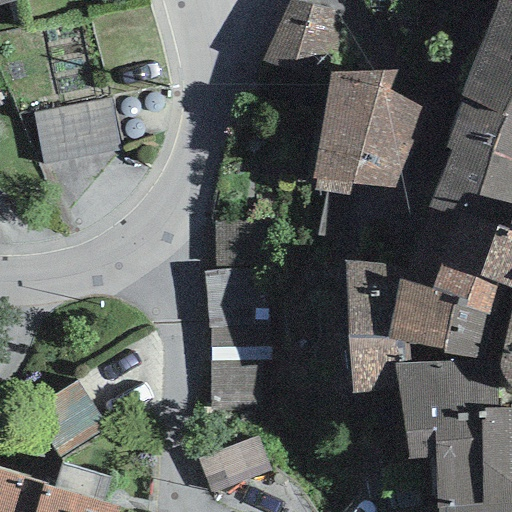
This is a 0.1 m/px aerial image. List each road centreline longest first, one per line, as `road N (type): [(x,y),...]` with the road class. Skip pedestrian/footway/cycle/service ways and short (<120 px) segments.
road 1 (residential): [(175,511),(179,323),(142,242)]
road 2 (residential): [(193,0),(205,118),(172,208),(142,242)]
road 3 (residential): [(142,242),(51,280),(0,284)]
